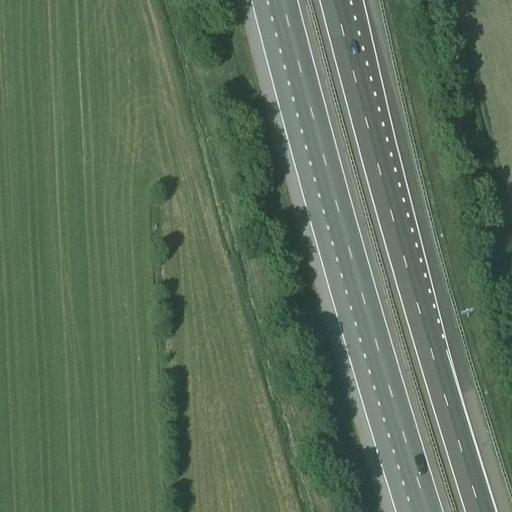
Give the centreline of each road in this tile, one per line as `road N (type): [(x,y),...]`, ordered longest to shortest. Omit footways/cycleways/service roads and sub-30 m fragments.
road 1 (motorway): [(279,0),(427,511)]
road 2 (motorway): [(480,511),(334,0)]
